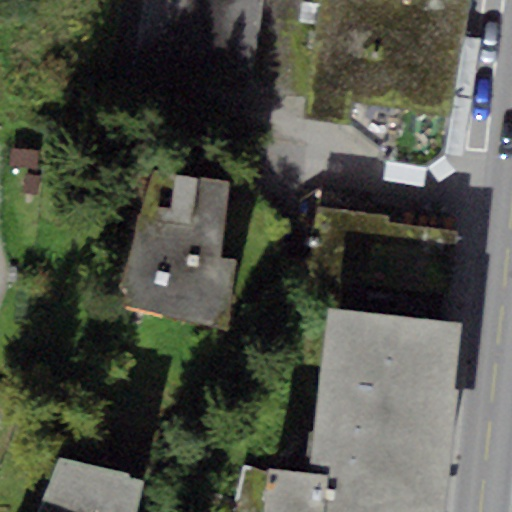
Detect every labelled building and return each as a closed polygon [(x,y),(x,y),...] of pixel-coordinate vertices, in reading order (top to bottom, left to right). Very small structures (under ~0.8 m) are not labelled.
[(469,0),(142,0),(130,91),(299,115),(295,125),(346,133),(384,168),(428,172),(446,160),(469,0)] [(230,184),(152,170),(118,290),(130,294),(123,307),(226,335),(235,261),(219,257),(230,184)] [(390,216),(316,206),(303,303),(328,308),(451,321),(463,234),(389,224),(390,216)] [(440,511),(461,322),(451,321),(328,308),(328,312),(311,474),(269,470),(264,511),(440,511)] [(135,511),(143,484),(59,460),(37,511),(135,511)]
